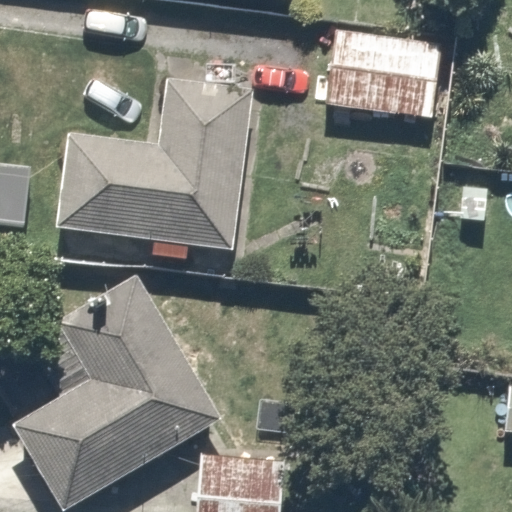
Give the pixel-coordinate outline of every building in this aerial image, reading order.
[(143,0),(143,6),(181,11),(182,0),(277,0),(287,1),(286,0),(143,0)] [(333,26),(323,111),(428,124),(438,39),(333,26)] [(160,151),(74,144),(66,236),(157,244),(155,265),(208,269),(210,248),(239,251),(252,93),(165,85),(160,151)] [(81,511),(222,424),(134,284),(27,351),(59,401),(0,437),(0,440),(44,511),(81,511)] [(316,383),(250,380),(249,421),(314,424),(316,383)] [(511,389),(494,389),(492,442),(511,442),(511,389)] [(311,511),(313,461),(194,457),(192,511),(311,511)]
